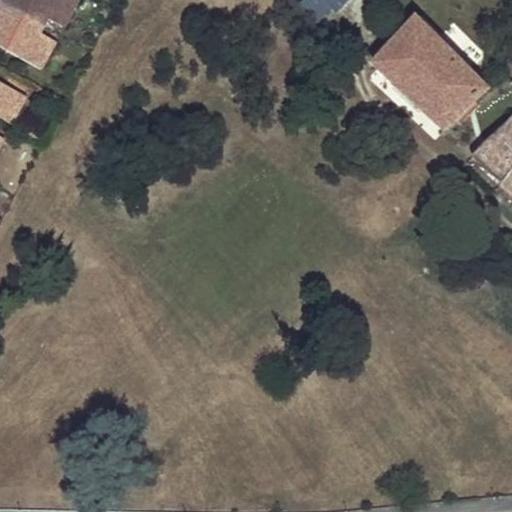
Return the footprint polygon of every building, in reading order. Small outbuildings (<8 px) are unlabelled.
[(0,0),(0,2),(44,27),(48,19),(65,28),(79,1),(77,0),(0,0)] [(314,0),(317,2),(308,13),(320,24),(329,13),(331,14),(342,2),(339,0),(314,0)] [(437,24),(413,0),(380,0),(409,28),(416,20),(428,32),(437,24)] [(0,47),(42,70),(57,43),(40,34),(44,27),(0,2),(0,47)] [(428,32),(416,20),(409,28),(373,65),(445,133),(489,92),(428,32)] [(0,119),(12,126),(28,97),(0,82),(0,119)] [(511,122),(474,157),(503,185),(502,187),(511,195),(511,122)] [(0,186),(14,192),(19,178),(0,171),(0,186)]
